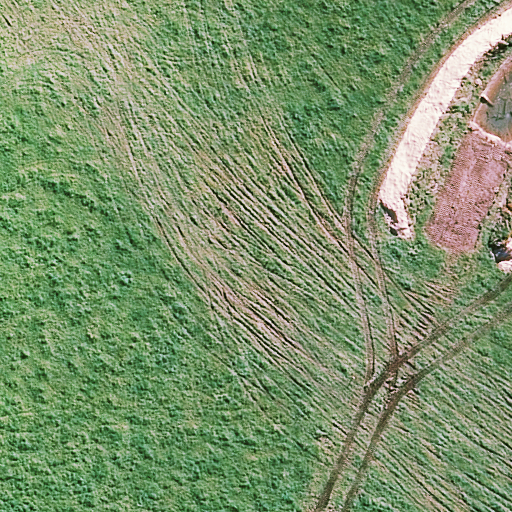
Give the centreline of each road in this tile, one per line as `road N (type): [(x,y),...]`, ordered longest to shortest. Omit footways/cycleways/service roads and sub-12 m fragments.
road 1 (motorway): [(511,503),(303,344),(0,144)]
road 2 (motorway): [(0,58),(328,277),(511,412)]
